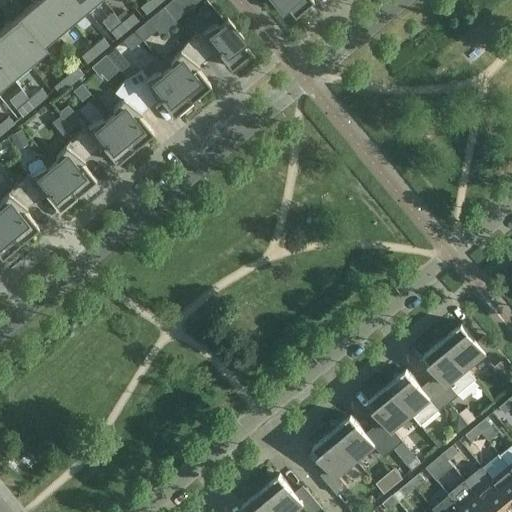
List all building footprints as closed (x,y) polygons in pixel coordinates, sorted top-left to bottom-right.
[(53,0),(36,0),(32,4),(57,35),(72,22),(53,0)] [(78,0),(53,0),(72,22),(87,10),(78,0)] [(78,0),(87,10),(99,0),(78,0)] [(157,4),(152,0),(147,0),(140,7),(146,13),(157,4)] [(276,0),(282,6),(285,4),(294,15),(312,0),(276,0)] [(32,4),(17,16),(43,47),(57,35),(32,4)] [(163,30),(172,20),(161,11),(152,21),(163,30)] [(132,13),(121,22),(127,29),(138,20),(132,13)] [(17,16),(0,30),(27,62),(44,48),(43,47),(17,16)] [(148,36),(157,29),(149,19),(140,27),(148,36)] [(217,24),(189,38),(206,59),(213,53),(214,53),(215,52),(214,52),(217,50),(220,54),(231,67),(250,52),(240,40),(243,38),(227,19),(218,26),(217,24)] [(127,29),(121,22),(110,31),(116,38),(127,29)] [(0,30),(0,63),(10,76),(27,62),(0,30)] [(103,38),(92,46),(97,53),(108,44),(103,38)] [(172,64),(166,69),(192,100),(210,84),(199,71),(199,72),(195,67),(198,66),(199,65),(206,59),(189,38),(170,63),(172,64)] [(97,53),(92,46),(81,56),(87,62),(97,53)] [(101,72),(113,62),(106,54),(92,66),(98,74),(101,72)] [(0,63),(0,84),(10,76),(0,63)] [(77,67),(66,76),(72,82),(83,73),(77,67)] [(141,70),(126,77),(133,85),(132,86),(149,106),(156,100),(157,100),(157,99),(159,97),(163,101),(162,102),(173,115),(192,100),(166,69),(161,73),(160,71),(147,78),(141,70)] [(72,82),(66,76),(54,86),(59,93),(72,82)] [(115,112),(109,116),(134,147),(153,132),(142,118),(142,119),(138,115),(140,113),(141,113),(142,112),(149,106),(132,86),(133,85),(126,77),(114,93),(122,99),(112,110),(115,112)] [(41,88),(29,99),(35,105),(47,95),(41,88)] [(35,105),(29,99),(16,109),(22,116),(35,105)] [(47,124),(64,113),(57,102),(40,113),(47,124)] [(8,116),(0,122),(0,131),(1,133),(14,123),(8,116)] [(102,119),(75,133),(92,154),(99,147),(99,148),(100,147),(102,145),(106,149),(105,149),(116,162),(134,147),(109,116),(104,121),(102,119)] [(57,159),(52,164),(77,194),(96,179),(85,166),(84,166),(81,162),(83,160),(84,161),(84,160),(92,154),(75,133),(55,158),(57,159)] [(31,174),(17,181),(34,201),(42,195),(43,195),(43,194),(45,192),(48,196),(48,197),(59,210),(77,194),(52,164),(46,168),(45,166),(44,166),(41,160),(38,159),(28,164),(27,167),(31,174)] [(0,217),(20,242),(38,227),(28,213),(27,214),(24,210),(26,208),(27,207),(34,201),(17,181),(0,202),(0,217)] [(0,255),(1,257),(20,242),(0,217),(0,255)] [(462,322),(443,338),(468,367),(486,352),(495,364),(505,356),(489,336),(480,343),(462,322)] [(477,379),(468,367),(443,338),(424,354),(442,375),(433,382),(450,402),(477,379)] [(388,384),(412,413),(422,425),(450,402),(433,382),(425,389),(407,368),(388,384)] [(412,413),(388,384),(369,400),(386,421),(378,428),(394,448),(404,440),(394,428),(412,413)] [(511,407),(511,399),(510,397),(500,405),(505,413),(511,407)] [(352,414),(332,430),(357,459),(375,444),(384,456),(394,448),(378,428),(369,435),(352,414)] [(492,423),(487,416),(476,425),(482,432),(492,423)] [(482,432),(476,425),(466,433),(472,440),(482,432)] [(357,459),(332,430),(313,446),(331,467),(322,474),(338,494),(348,486),(339,474),(357,459)] [(459,451),(453,444),(443,452),(449,459),(459,451)] [(449,459),(443,452),(433,461),(439,468),(449,459)] [(499,452),(483,466),(511,501),(511,467),(510,465),(499,452)] [(417,456),(407,464),(412,469),(422,461),(417,456)] [(433,461),(427,466),(437,479),(444,473),(439,468),(433,461)] [(508,511),(511,509),(511,501),(483,466),(466,480),(492,511),(503,511),(505,511),(508,511)] [(426,479),(420,472),(410,480),(416,487),(426,479)] [(298,494),(280,473),(261,489),(280,511),(292,511),(303,503),(310,511),(316,511),(323,507),(307,487),(298,494)] [(416,487),(410,480),(400,488),(406,495),(416,487)] [(492,511),(466,480),(449,494),(453,498),(464,511),(492,511)] [(280,511),(261,489),(242,505),(248,511),(280,511)] [(399,501),(393,494),(383,502),(389,509),(399,501)] [(464,511),(453,498),(436,511),(464,511)]
